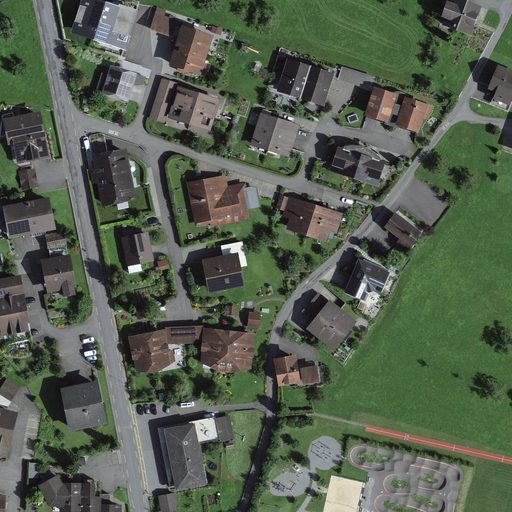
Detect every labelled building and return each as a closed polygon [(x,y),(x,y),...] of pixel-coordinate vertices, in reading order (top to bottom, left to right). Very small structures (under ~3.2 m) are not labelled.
[(103,0),(81,0),(71,31),(127,49),(131,35),(129,35),(112,30),(120,5),(103,0)] [(482,6),(465,0),(451,0),(450,3),(447,1),(441,17),(445,19),(442,26),(471,36),(482,6)] [(121,2),(120,5),(112,30),(129,35),(138,7),(121,2)] [(165,16),(166,10),(157,7),(151,30),(173,37),(178,20),(165,16)] [(183,29),(178,47),(205,55),(211,37),(183,29)] [(178,47),(172,64),(200,72),(205,55),(178,47)] [(311,66),(287,59),(277,92),(300,99),(311,66)] [(137,74),(110,65),(102,95),(128,102),(137,74)] [(511,71),(498,65),(487,90),(496,93),(491,104),(508,111),(511,101),(511,71)] [(334,74),(311,66),(300,99),(324,107),(334,74)] [(342,66),(338,80),(369,89),(373,76),(342,66)] [(149,119),(164,123),(177,83),(162,78),(149,119)] [(221,100),(178,86),(168,119),(211,132),(221,100)] [(393,94),(374,87),(365,116),(385,123),(388,124),(397,95),(393,94)] [(388,124),(385,123),(385,124),(398,129),(398,127),(396,126),(405,97),(409,99),(406,95),(402,92),(397,92),(393,94),(397,95),(388,124)] [(409,99),(405,97),(396,126),(398,127),(420,134),(421,127),(435,107),(409,99)] [(13,145),(17,165),(50,158),(40,112),(14,117),(13,113),(3,115),(0,134),(0,139),(7,138),(8,146),(13,145)] [(289,157),(301,125),(261,113),(250,145),(289,157)] [(330,171),(354,179),(364,147),(354,146),(344,147),(343,148),(338,147),(330,171)] [(364,147),(354,179),(378,187),(385,162),(380,160),(381,158),(374,152),(364,147)] [(127,149),(92,156),(102,207),(137,200),(127,149)] [(22,191),(39,187),(34,169),(18,171),(22,191)] [(187,183),(195,227),(210,224),(211,227),(250,220),(248,210),(261,208),(257,189),(252,186),(247,188),(246,183),(228,187),(226,175),(187,183)] [(286,210),(289,199),(282,197),(279,208),(286,210)] [(9,239),(56,230),(49,198),(3,207),(9,239)] [(288,228),(307,234),(315,207),(289,199),(286,210),(284,216),(291,218),(288,228)] [(315,207),(307,234),(325,240),(328,230),(335,232),(340,215),(315,207)] [(422,233),(396,212),(384,228),(399,239),(396,243),(408,251),(422,233)] [(45,236),(48,250),(67,247),(64,232),(45,236)] [(124,240),(128,264),(150,260),(146,236),(124,240)] [(209,294),(245,287),(241,267),(247,266),(242,242),(221,246),(223,256),(202,260),(209,294)] [(50,259),(41,261),(48,294),(62,291),(64,298),(76,296),(75,288),(77,288),(70,255),(68,255),(67,247),(48,250),(50,259)] [(381,295),(390,273),(358,259),(344,293),(366,303),(369,294),(374,292),(381,295)] [(166,260),(157,262),(160,271),(170,268),(166,260)] [(21,276),(0,279),(0,298),(24,294),(21,276)] [(317,317),(306,329),(334,351),(357,322),(319,292),(306,308),(317,317)] [(32,339),(24,294),(0,298),(0,326),(4,345),(32,339)] [(238,307),(226,306),(226,315),(237,315),(238,307)] [(146,309),(135,311),(137,320),(148,319),(146,309)] [(261,313),(249,312),(248,327),(259,328),(261,313)] [(203,328),(203,326),(165,328),(165,330),(167,344),(202,343),(203,328)] [(216,371),(221,330),(203,328),(202,343),(200,363),(216,371)] [(165,330),(146,334),(154,374),(176,361),(173,350),(169,351),(167,344),(165,330)] [(235,372),(239,333),(221,330),(216,371),(235,372)] [(256,334),(239,333),(235,372),(251,369),(256,334)] [(154,374),(146,334),(129,337),(136,372),(154,374)] [(294,384),(301,383),(300,378),(296,355),(274,359),(278,387),(294,384)] [(320,366),(317,367),(317,366),(300,368),(302,378),(300,378),(301,383),(294,384),(295,389),(323,385),(320,366)] [(21,388),(7,379),(0,389),(0,394),(11,401),(21,388)] [(102,422),(96,386),(65,391),(72,428),(102,422)] [(18,413),(0,408),(0,457),(5,458),(6,456),(8,457),(18,413)] [(200,444),(220,440),(221,442),(235,439),(230,416),(216,418),(216,417),(194,421),(198,444),(200,444)] [(158,428),(170,490),(176,489),(176,491),(208,486),(200,444),(198,444),(194,421),(158,428)] [(66,511),(78,511),(79,484),(63,483),(58,475),(37,486),(50,507),(60,507),(60,511),(66,511)] [(101,511),(101,505),(101,498),(95,497),(95,484),(79,484),(78,511),(101,511)] [(175,493),(158,496),(160,511),(175,511),(179,511),(175,493)]
